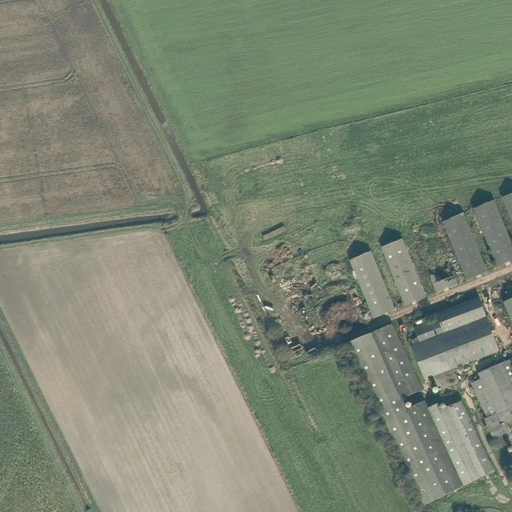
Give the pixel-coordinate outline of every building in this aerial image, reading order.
[(511,194),(502,198),(511,222),(511,194)] [(511,261),(511,244),(495,201),(473,209),(497,268),(511,261)] [(488,272),(464,213),(443,222),(467,281),(488,272)] [(403,239),(381,248),(405,307),(427,298),(403,239)] [(371,252),(349,261),(373,320),(395,311),(371,252)] [(419,338),(413,340),(415,345),(413,346),(426,379),(434,376),(453,368),(501,350),(479,297),(438,314),(440,319),(416,329),(419,338)] [(392,324),(348,344),(423,505),(495,471),(462,401),(441,411),(437,404),(429,409),(425,401),(408,410),(403,400),(423,391),(392,324)] [(482,380),(471,384),(473,389),(485,418),(484,418),(487,426),(484,427),(487,434),(490,432),(494,441),(507,435),(511,446),(511,358),(502,363),(479,374),(482,380)] [(453,368),(434,376),(440,390),(458,383),(453,368)]
